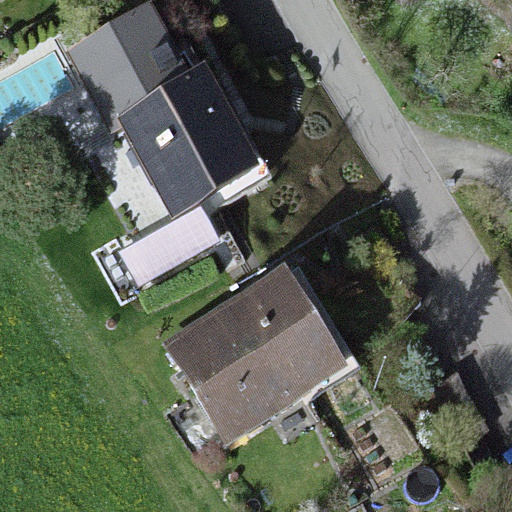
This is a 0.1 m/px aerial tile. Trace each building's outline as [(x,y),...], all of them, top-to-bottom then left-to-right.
[(113,148),(116,146),(166,244),(253,200),(199,96),(246,72),(209,0),(137,0),(146,17),(66,57),(113,148)] [(393,0),(399,12),(422,0),(393,0)] [(377,255),(350,281),(398,330),(425,304),(377,255)] [(170,378),(227,466),(340,392),(282,305),(170,378)] [(511,511),(511,505),(486,478),(464,499),(476,511),(511,511)]
